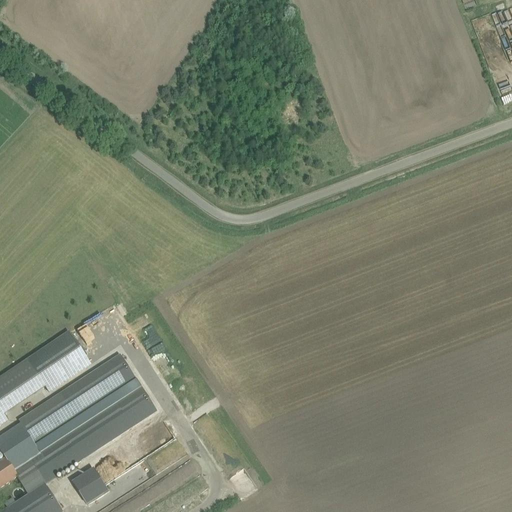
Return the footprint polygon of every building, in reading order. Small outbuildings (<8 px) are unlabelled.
[(476,19),(488,65),(511,59),(500,13),(476,19)] [(70,334),(28,363),(46,389),(48,392),(90,364),(70,334)] [(96,372),(19,422),(40,454),(56,478),(134,427),(157,412),(120,356),(96,372)] [(28,363),(0,381),(0,409),(5,416),(46,389),(28,363)] [(18,477),(17,478),(28,496),(45,485),(56,478),(40,454),(30,460),(27,457),(12,467),(18,477)] [(0,489),(17,478),(18,477),(12,467),(6,459),(5,460),(6,460),(0,463),(0,489)] [(94,470),(73,484),(86,505),(107,491),(94,470)] [(28,496),(3,511),(62,511),(45,485),(28,496)]
